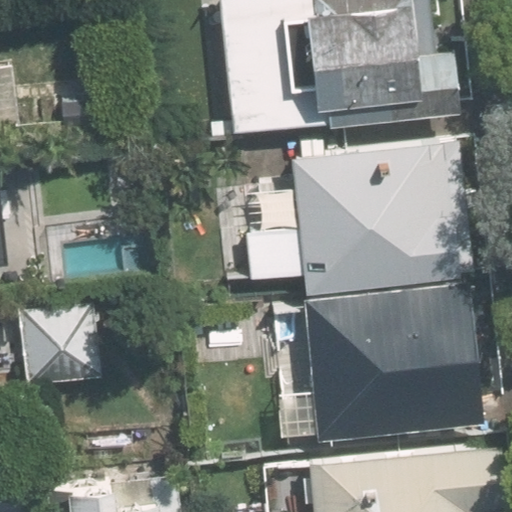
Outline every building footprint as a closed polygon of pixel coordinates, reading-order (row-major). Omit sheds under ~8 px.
[(221,0),(232,119),(457,99),(452,38),(432,40),(428,0),(221,0)] [(105,89),(61,90),(62,121),(105,120),(105,89)] [(456,130),(288,145),(300,277),(468,262),(456,130)] [(299,286),(316,429),(485,409),(467,266),(299,286)] [(19,301),(28,374),(101,366),(93,292),(19,301)] [(503,430),(306,448),(311,511),(468,511),(467,500),(509,496),(503,430)] [(47,482),(50,511),(180,511),(176,470),(47,482)]
